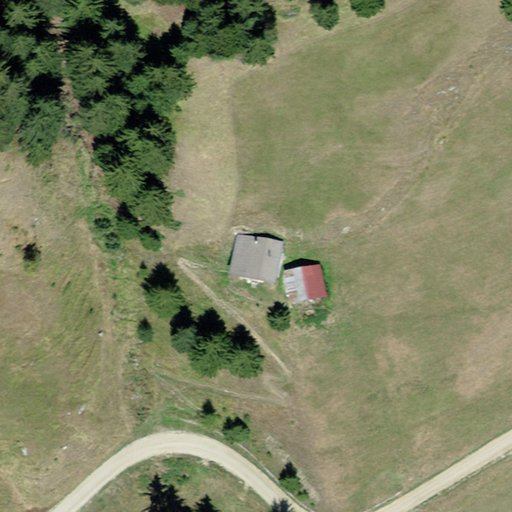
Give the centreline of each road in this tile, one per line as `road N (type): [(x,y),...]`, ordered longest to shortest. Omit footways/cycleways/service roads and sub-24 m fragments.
road 1 (track): [(292,511),(211,449),(172,442),(136,450),(64,511)]
road 2 (track): [(511,437),(385,511)]
